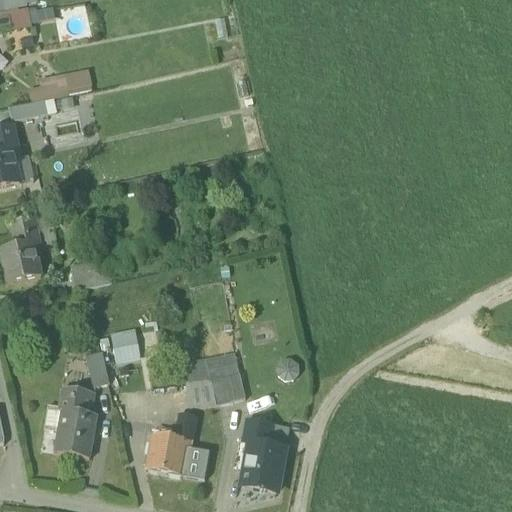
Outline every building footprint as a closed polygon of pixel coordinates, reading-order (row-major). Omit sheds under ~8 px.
[(0,0),(0,18),(18,15),(17,13),(14,0),(0,0)] [(14,0),(17,13),(27,12),(26,9),(24,0),(14,0)] [(36,0),(24,0),(26,9),(38,7),(36,0)] [(36,12),(28,14),(31,28),(39,27),(37,16),(36,12)] [(37,16),(39,27),(55,24),(53,13),(37,16)] [(0,18),(0,22),(10,21),(12,32),(12,36),(32,32),(31,28),(28,14),(18,15),(0,18)] [(0,22),(0,34),(12,32),(10,21),(0,22)] [(228,40),(224,22),(215,24),(218,42),(228,40)] [(29,94),(32,110),(45,107),(55,105),(92,96),(88,74),(40,84),(42,92),(29,94)] [(55,105),(45,107),(48,119),(58,117),(55,105)] [(9,115),(12,127),(48,119),(45,107),(32,110),(9,115)] [(0,193),(21,189),(15,165),(21,163),(14,130),(0,133),(0,193)] [(15,165),(21,189),(34,186),(28,162),(21,163),(15,165)] [(0,255),(8,290),(41,282),(36,258),(41,256),(34,224),(34,223),(10,229),(15,252),(0,255)] [(67,269),(73,297),(77,296),(88,293),(110,288),(104,261),(67,269)] [(135,333),(110,338),(113,353),(138,348),(135,333)] [(141,364),(138,348),(113,353),(116,369),(141,364)] [(239,356),(206,364),(210,381),(243,374),(239,356)] [(86,362),(93,393),(110,389),(102,357),(86,362)] [(290,363),(281,365),(276,373),(278,382),(286,386),(295,385),(300,377),(298,368),(290,363)] [(211,385),(210,381),(206,364),(183,367),(186,388),(189,388),(211,385)] [(210,381),(211,385),(217,410),(249,403),(243,374),(210,381)] [(206,412),(217,410),(211,385),(189,388),(186,388),(190,414),(191,414),(206,412)] [(91,419),(95,398),(63,393),(60,412),(63,413),(58,437),(55,458),(90,464),(97,420),(91,419)] [(44,435),(58,437),(63,413),(60,412),(49,411),(44,435)] [(179,419),(175,444),(187,446),(186,452),(191,453),(191,452),(197,422),(179,419)] [(242,492),(276,499),(285,454),(268,451),(272,432),(272,431),(249,427),(248,427),(245,447),(251,448),(242,492)] [(268,451),(285,454),(288,434),(272,431),(272,432),(268,451)] [(181,481),(186,452),(187,446),(175,444),(154,440),(148,474),(181,481)] [(210,456),(191,452),(191,453),(186,452),(181,481),(204,485),(210,456)]
